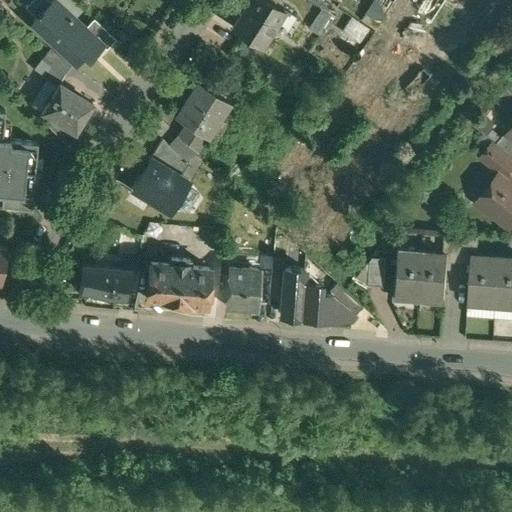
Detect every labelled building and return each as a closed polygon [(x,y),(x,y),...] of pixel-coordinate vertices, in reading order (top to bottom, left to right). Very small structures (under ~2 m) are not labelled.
[(26,0),(25,2),(33,10),(42,0),(26,0)] [(42,0),(33,10),(29,14),(76,60),(99,36),(103,32),(88,19),(68,0),(42,0)] [(276,0),(246,0),(233,23),(262,41),(284,5),(276,0)] [(369,0),(363,11),(378,21),(388,4),(381,0),(369,0)] [(489,0),(472,0),(467,8),(480,16),(489,0)] [(511,0),(501,0),(486,22),(498,30),(511,12),(509,11),(511,5),(511,0)] [(317,29),(329,10),(321,4),(308,23),(317,29)] [(348,11),(337,35),(355,44),(367,20),(348,11)] [(94,13),(88,19),(103,32),(99,36),(107,43),(116,33),(94,13)] [(72,60),(50,42),(43,52),(65,69),(72,60)] [(92,96),(58,77),(42,106),(75,125),(92,96)] [(228,95),(202,78),(195,90),(190,87),(176,110),(186,117),(206,129),(228,95)] [(3,101),(0,101),(0,188),(30,191),(34,135),(0,132),(3,101)] [(206,129),(186,117),(178,130),(196,147),(206,129)] [(511,130),(510,129),(510,128),(508,126),(498,138),(511,148),(511,130)] [(188,159),(162,135),(151,152),(181,171),(188,159)] [(511,148),(498,138),(495,136),(482,152),(501,168),(502,167),(509,172),(511,168),(511,148)] [(151,152),(132,183),(169,206),(188,175),(181,171),(151,152)] [(501,168),(479,196),(511,221),(511,220),(511,174),(509,172),(502,167),(501,168)] [(463,229),(446,228),(445,248),(450,248),(450,256),(461,257),(463,229)] [(480,230),(463,229),(461,257),(473,258),(474,250),(478,250),(480,230)] [(423,246),(396,245),(393,289),(419,290),(423,246)] [(445,248),(423,246),(419,290),(447,293),(450,256),(450,248),(445,248)] [(478,250),(474,250),(473,258),(470,294),(497,296),(501,252),(478,250)] [(190,254),(170,252),(170,258),(150,257),(146,294),(206,299),(210,262),(190,260),(190,254)] [(386,253),(371,252),(368,256),(367,279),(384,280),(386,253)] [(511,252),(501,252),(497,296),(511,297),(511,252)] [(268,286),(279,287),(281,259),(283,260),(283,254),(271,253),(268,286)] [(130,264),(82,259),(80,288),(127,293),(128,285),(130,264)] [(277,309),(351,315),(357,309),(355,307),(330,284),(321,283),(322,275),(305,273),(306,261),(283,260),(281,259),(279,287),(277,309)] [(257,262),(229,261),(226,300),(255,302),(257,262)] [(140,264),(130,263),(130,264),(128,285),(137,286),(140,264)] [(337,277),(330,284),(355,307),(361,300),(337,277)]
